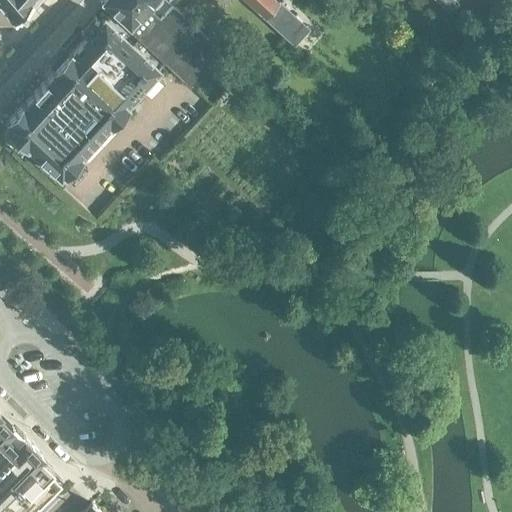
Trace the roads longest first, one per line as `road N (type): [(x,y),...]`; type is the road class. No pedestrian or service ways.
road 1 (residential): [(13,332),(4,368),(15,388),(76,449),(113,457)]
road 2 (residential): [(113,457),(121,437),(104,400),(41,336),(13,332)]
